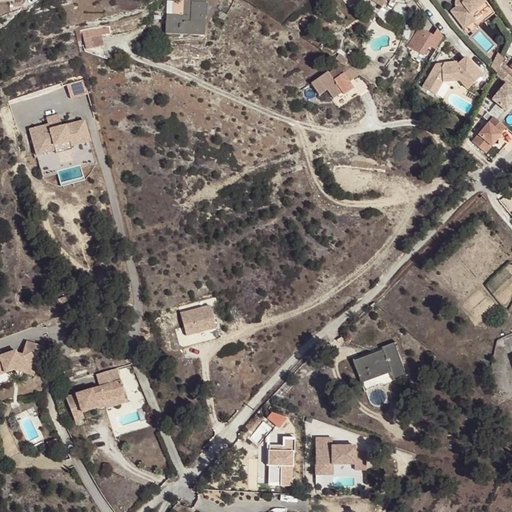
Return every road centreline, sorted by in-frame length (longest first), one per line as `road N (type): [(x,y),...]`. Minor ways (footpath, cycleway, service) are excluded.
road 1 (unknown): [(212,455),(204,342),(337,294),(441,179),(444,150),(434,130),(411,121),(341,129),(297,124),(131,51)]
road 2 (residential): [(487,181),(185,479)]
road 3 (residential): [(185,479),(124,339)]
